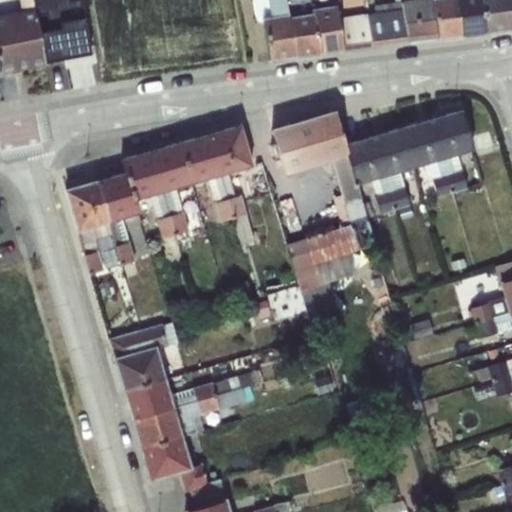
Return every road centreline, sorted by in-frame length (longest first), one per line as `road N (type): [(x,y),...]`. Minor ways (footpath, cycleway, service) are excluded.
road 1 (tertiary): [(18,133),(505,60)]
road 2 (residential): [(18,133),(129,511)]
